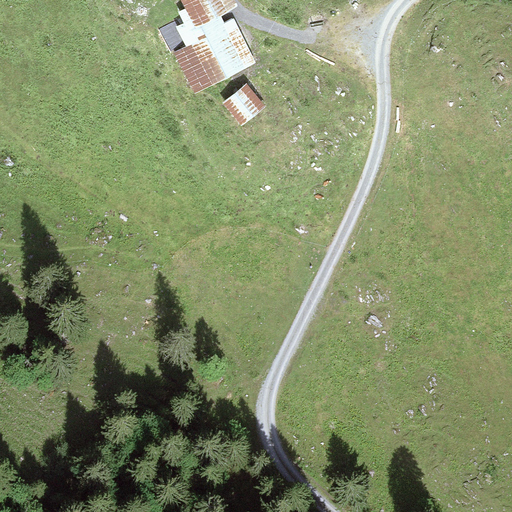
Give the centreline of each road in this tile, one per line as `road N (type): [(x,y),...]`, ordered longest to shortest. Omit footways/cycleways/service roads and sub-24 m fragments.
road 1 (track): [(334,252),(266,408),(284,468),(329,511)]
road 2 (track): [(405,0),(385,42),(384,132),(334,252)]
road 3 (track): [(252,26),(297,46),(385,42)]
